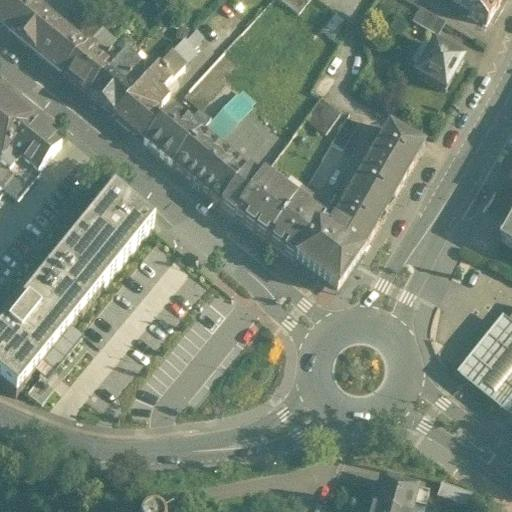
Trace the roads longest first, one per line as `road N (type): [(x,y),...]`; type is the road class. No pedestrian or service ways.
road 1 (unclassified): [(310,511),(302,491),(286,483),(131,504),(56,487),(0,461)]
road 2 (residential): [(245,270),(0,65)]
road 3 (tertiary): [(0,418),(94,451),(213,447)]
road 4 (secondary): [(511,96),(432,227)]
road 5 (tertiary): [(213,447),(276,444),(344,415)]
road 6 (secondary): [(399,352),(432,227)]
road 7 (secondary): [(432,227),(396,262),(356,326)]
road 8 (tertiary): [(314,384),(284,412),(213,447)]
road 9 (secondary): [(490,457),(404,374)]
